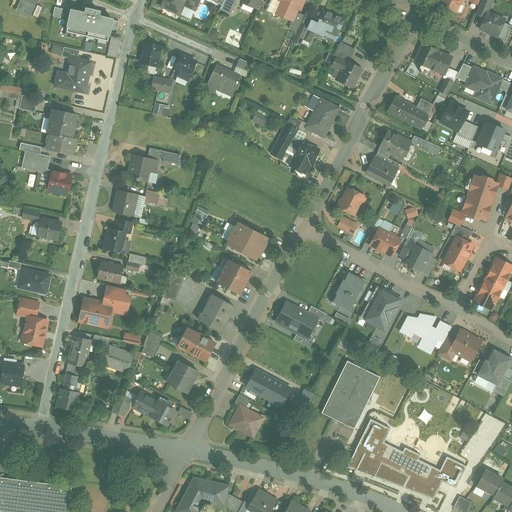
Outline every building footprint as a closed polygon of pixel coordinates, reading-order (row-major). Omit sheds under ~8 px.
[(21,0),(17,10),(30,16),(35,5),(36,5),(38,0),(21,0)] [(164,0),(162,6),(180,15),(184,5),(196,10),(200,0),(164,0)] [(224,0),(222,5),(220,10),(231,14),(237,0),(224,0)] [(244,0),(243,3),(254,8),(257,0),(244,0)] [(263,0),(257,0),(254,8),(259,11),(263,0)] [(269,0),(264,12),(269,14),(273,2),(269,0)] [(291,0),(290,5),(285,3),(280,15),(292,20),(293,21),(297,12),(298,9),(300,10),(304,0),(291,0)] [(442,0),(440,4),(448,8),(449,10),(452,12),(455,11),(457,11),(461,0),(442,0)] [(493,2),(489,0),(482,0),(477,14),(486,18),(488,12),(489,12),(493,2)] [(63,10),(55,8),(53,16),(62,18),(63,10)] [(87,37),(93,10),(86,9),(85,13),(71,10),(66,32),(87,37)] [(100,12),(93,10),(87,37),(108,42),(111,29),(113,20),(113,19),(99,16),(100,12)] [(344,20),(324,11),(318,24),(314,32),(323,36),(326,30),(337,35),(344,20)] [(297,12),(293,21),(292,20),(289,28),(297,31),(304,15),(297,12)] [(486,18),(481,29),(498,37),(500,31),(503,30),(505,26),(504,23),(505,19),(489,12),(488,12),(486,18)] [(113,20),(111,29),(117,31),(119,22),(113,20)] [(318,24),(311,21),(308,28),(308,29),(314,32),(318,24)] [(300,25),(293,41),(301,45),(303,40),(308,29),(308,28),(300,25)] [(314,32),(308,29),(303,40),(309,43),(314,32)] [(355,49),(340,42),(334,55),(336,57),(336,56),(346,61),(346,60),(348,61),(355,49)] [(161,47),(145,43),(141,62),(157,66),(161,47)] [(439,51),(423,44),(415,61),(422,64),(419,70),(420,73),(426,75),(428,74),(431,68),(445,75),(452,57),(439,51)] [(48,53),(58,55),(61,48),(50,45),(48,53)] [(80,51),(64,47),(62,57),(71,59),(71,58),(78,60),(80,51)] [(196,62),(180,55),(174,69),(179,71),(177,76),(188,81),(196,62)] [(348,61),(346,60),(346,61),(336,56),(336,57),(332,66),(338,69),(339,68),(341,70),(336,80),(352,88),(362,69),(348,61)] [(78,60),(71,58),(71,59),(67,78),(58,76),(56,86),(85,92),(87,83),(86,82),(87,76),(89,76),(92,63),(78,60)] [(251,65),(239,59),(236,66),(248,71),(251,65)] [(490,106),(496,89),(504,92),(508,80),(459,63),(454,79),(463,82),(460,88),(472,92),(470,99),(490,106)] [(239,76),(216,65),(205,89),(214,94),(217,88),(232,95),(238,82),(237,82),(239,76)] [(161,79),(153,77),(151,89),(158,90),(161,79)] [(172,81),(161,79),(158,90),(164,91),(170,93),(172,81)] [(446,80),(440,92),(447,96),(453,83),(446,80)] [(0,91),(19,95),(20,88),(0,84),(0,91)] [(170,93),(164,91),(161,103),(168,104),(170,93)] [(507,109),(511,97),(506,94),(501,108),(506,110),(507,109)] [(38,99),(23,95),(20,109),(35,112),(38,99)] [(416,108),(396,97),(388,112),(409,123),(409,122),(421,128),(433,105),(421,98),(416,108)] [(338,109),(320,100),(307,125),(306,127),(312,131),(323,137),(328,128),(327,128),(329,124),(330,125),(338,109)] [(449,102),(440,122),(457,130),(462,119),(466,110),(449,102)] [(165,117),(167,106),(153,104),(151,114),(165,117)] [(77,115),(54,110),(51,125),(54,126),(52,134),(72,138),(77,115)] [(255,111),(249,120),(262,128),(268,119),(255,111)] [(478,127),(462,119),(457,130),(455,134),(471,142),(472,141),(476,131),(478,127)] [(479,133),(475,142),(495,151),(496,150),(503,134),(505,128),(489,121),(484,123),(479,133)] [(307,125),(301,122),(297,130),(309,136),(312,131),(306,127),(307,125)] [(297,130),(287,124),(283,133),(293,138),(297,130)] [(397,136),(388,132),(380,147),(381,147),(392,153),(404,159),(412,143),(397,135),(397,136)] [(319,151),(302,142),(302,143),(293,138),(283,133),(279,140),(290,145),(298,150),(290,166),(296,169),(296,168),(306,173),(310,164),(311,165),(319,151)] [(52,134),(51,134),(54,135),(51,150),(48,149),(48,150),(73,155),(77,139),(52,134)] [(511,137),(503,134),(496,150),(504,153),(509,143),(511,137)] [(290,145),(279,140),(272,155),(282,160),(290,145)] [(511,144),(509,143),(504,153),(501,159),(511,163),(511,144)] [(42,148),(27,145),(25,151),(35,153),(41,154),(42,148)] [(392,153),(381,147),(378,153),(389,159),(392,153)] [(165,152),(150,148),(148,158),(157,160),(158,157),(164,159),(165,152)] [(181,155),(165,152),(164,159),(163,162),(179,165),(181,155)] [(41,154),(35,153),(31,170),(47,174),(51,156),(41,154)] [(389,159),(378,153),(376,158),(386,164),(389,159)] [(148,158),(133,155),(130,165),(131,165),(128,177),(137,179),(136,180),(146,182),(148,170),(155,172),(157,160),(148,158)] [(376,158),(374,157),(366,172),(388,184),(392,177),(394,178),(398,170),(386,164),(376,158)] [(306,173),(296,168),(296,169),(293,174),(305,181),(309,175),(306,173)] [(61,173),(52,171),(49,189),(69,194),(73,176),(60,174),(61,173)] [(511,179),(511,178),(501,174),(497,184),(498,184),(497,185),(509,189),(511,179)] [(492,179),(483,176),(480,178),(475,176),(463,212),(468,214),(469,216),(478,219),(481,218),(486,220),(497,185),(498,184),(497,184),(493,182),(492,179)] [(363,195),(349,188),(339,207),(355,215),(361,203),(359,202),(363,195)] [(138,194),(117,190),(115,199),(117,199),(114,211),(113,211),(133,216),(135,206),(134,206),(137,195),(138,194)] [(159,193),(147,190),(145,196),(157,199),(159,193)] [(395,215),(401,202),(392,199),(386,211),(395,215)] [(207,212),(199,207),(196,213),(205,217),(207,212)] [(413,207),(402,210),(405,219),(415,216),(413,207)] [(40,213),(25,210),(23,218),(38,221),(39,218),(40,213)] [(465,215),(454,210),(449,221),(456,225),(460,226),(465,215)] [(186,230),(193,233),(200,217),(193,214),(186,230)] [(62,223),(42,219),(39,218),(38,221),(38,222),(41,223),(39,235),(59,240),(62,223)] [(133,222),(119,219),(118,225),(131,228),(133,222)] [(353,222),(348,232),(354,234),(358,225),(353,222)] [(234,227),(228,223),(227,224),(224,229),(231,233),(234,227)] [(259,234),(247,228),(246,225),(244,226),(239,223),(237,226),(234,227),(231,233),(228,239),(229,242),(228,245),(232,247),(233,250),(236,249),(248,255),(249,258),(251,257),(256,259),(258,257),(260,256),(267,244),(266,241),(267,238),(262,236),(262,233),(259,234)] [(414,228),(407,224),(401,236),(408,240),(414,228)] [(116,230),(109,228),(104,248),(124,253),(124,252),(121,251),(125,232),(130,234),(131,228),(118,225),(116,230)] [(375,225),(367,240),(372,242),(380,228),(375,225)] [(460,226),(456,225),(451,234),(457,237),(457,236),(468,242),(473,232),(460,226)] [(401,239),(380,228),(372,242),(371,245),(392,257),(401,239)] [(457,237),(447,255),(450,256),(446,263),(461,271),(474,246),(468,242),(457,236),(457,237)] [(422,242),(417,244),(415,247),(412,245),(409,250),(404,247),(399,255),(405,258),(403,261),(410,264),(412,264),(414,265),(413,268),(416,270),(417,268),(421,270),(420,272),(429,277),(437,261),(432,258),(434,255),(432,254),(435,249),(422,242)] [(142,256),(131,254),(129,261),(141,264),(142,256)] [(511,269),(511,266),(497,258),(486,280),(502,288),(511,269)] [(252,272),(229,260),(217,283),(240,295),(252,272)] [(22,264),(10,261),(9,267),(20,270),(22,264)] [(124,267),(102,261),(98,278),(120,283),(124,267)] [(140,265),(128,262),(126,268),(139,271),(140,265)] [(186,274),(174,268),(163,295),(175,301),(186,274)] [(50,275),(23,269),(19,287),(40,292),(40,288),(47,290),(50,275)] [(332,304),(351,314),(367,281),(348,272),(345,278),(343,277),(335,293),(337,294),(332,304)] [(502,288),(486,280),(475,301),(491,309),(502,288)] [(132,290),(108,285),(104,303),(112,305),(128,308),(130,296),(125,294),(126,290),(131,291),(132,290)] [(387,332),(404,299),(382,288),(365,320),(387,332)] [(214,295),(200,322),(219,332),(233,306),(214,295)] [(104,303),(85,298),(80,321),(108,327),(108,323),(111,322),(112,318),(110,316),(112,305),(104,303)] [(39,303),(22,299),(18,314),(28,317),(28,316),(36,318),(39,303)] [(286,303),(276,322),(297,333),(308,339),(318,319),(308,314),(286,303)] [(311,306),(308,314),(318,319),(324,322),(327,315),(311,306)] [(347,323),(348,319),(334,314),(332,317),(347,323)] [(436,318),(420,315),(418,319),(408,317),(401,330),(412,336),(415,332),(424,337),(419,346),(431,353),(439,338),(445,341),(447,337),(452,328),(440,322),(436,331),(431,328),(436,318)] [(36,318),(28,316),(28,317),(22,342),(43,346),(48,321),(36,318)] [(199,335),(187,328),(178,346),(206,361),(215,343),(204,337),(204,336),(199,334),(199,335)] [(469,336),(465,334),(464,331),(462,332),(461,331),(455,342),(451,350),(471,360),(472,357),(474,357),(476,354),(475,352),(481,341),(470,336),(469,336)] [(308,339),(297,333),(294,340),(310,348),(313,342),(308,339)] [(141,337),(126,334),(125,341),(139,344),(141,337)] [(110,339),(95,335),(93,344),(108,348),(110,339)] [(92,340),(74,336),(68,364),(86,368),(92,340)] [(363,351),(373,355),(378,340),(369,336),(363,351)] [(161,344),(148,337),(142,352),(154,358),(161,344)] [(455,342),(447,337),(445,341),(438,353),(447,358),(451,350),(455,342)] [(135,354),(112,346),(105,363),(128,372),(135,354)] [(500,385),(511,359),(495,350),(490,361),(486,359),(479,375),(500,385)] [(39,358),(26,356),(25,363),(39,365),(39,358)] [(198,372),(179,361),(171,375),(174,376),(170,384),(168,382),(167,383),(187,393),(198,372)] [(380,377),(348,361),(322,413),(354,429),(367,404),(380,378),(380,377)] [(17,364),(4,362),(3,374),(4,375),(3,384),(14,385),(14,383),(23,384),(25,367),(17,365),(17,364)] [(282,406),(292,387),(257,368),(246,387),(282,406)] [(78,377),(66,374),(63,389),(62,389),(58,408),(75,411),(79,393),(81,393),(83,384),(77,382),(78,377)] [(294,405),(304,409),(310,393),(300,389),(294,405)] [(158,402),(140,392),(136,401),(133,408),(144,414),(144,413),(151,417),(159,402),(158,402)] [(125,398),(119,395),(112,411),(119,414),(125,398)] [(251,400),(240,395),(235,404),(240,407),(241,406),(246,409),(251,400)] [(133,400),(125,397),(125,398),(119,414),(126,417),(133,400)] [(175,411),(162,404),(164,401),(165,402),(165,401),(160,398),(158,402),(159,402),(151,417),(168,426),(170,422),(171,422),(172,420),(171,420),(175,411)] [(246,409),(241,406),(240,407),(232,423),(242,428),(241,430),(254,437),(258,429),(254,427),(260,416),(246,409)] [(390,429),(371,419),(350,462),(348,467),(356,470),(433,500),(442,482),(456,488),(467,467),(447,457),(440,470),(418,460),(420,455),(405,448),(403,452),(384,442),(390,429)] [(495,444),(492,452),(501,456),(504,448),(495,444)] [(68,511),(72,487),(9,478),(11,463),(0,461),(0,511),(68,511)] [(504,480),(486,470),(478,485),(495,495),(502,482),(504,480)] [(192,484),(176,511),(177,511),(195,511),(198,508),(199,507),(197,506),(202,497),(216,500),(215,505),(227,508),(232,497),(227,496),(229,486),(204,480),(200,486),(192,484)] [(511,487),(502,482),(495,495),(493,498),(511,506),(511,507),(511,504),(511,487)] [(267,494),(259,490),(248,509),(252,511),(270,511),(277,501),(276,500),(276,501),(266,495),(267,494)] [(238,511),(244,502),(233,496),(232,497),(227,508),(234,511),(238,511)] [(467,511),(472,502),(460,496),(454,508),(462,511),(467,511)] [(310,511),(291,501),(285,511),(310,511)]
